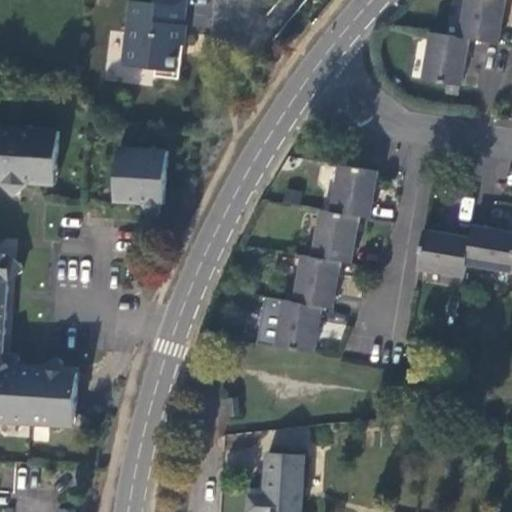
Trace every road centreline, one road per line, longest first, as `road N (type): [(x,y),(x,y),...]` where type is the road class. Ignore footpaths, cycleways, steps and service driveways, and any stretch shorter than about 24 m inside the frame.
road 1 (residential): [(310,55),(217,219),(133,444),(127,511)]
road 2 (residential): [(431,140),(378,399)]
road 3 (residential): [(310,55),(431,140)]
